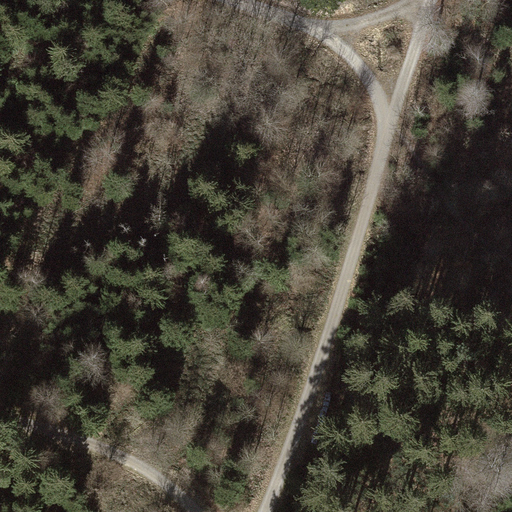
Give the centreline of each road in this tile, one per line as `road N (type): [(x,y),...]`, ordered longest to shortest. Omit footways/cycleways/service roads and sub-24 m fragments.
road 1 (track): [(265,511),(432,0)]
road 2 (track): [(195,511),(125,458),(0,419)]
